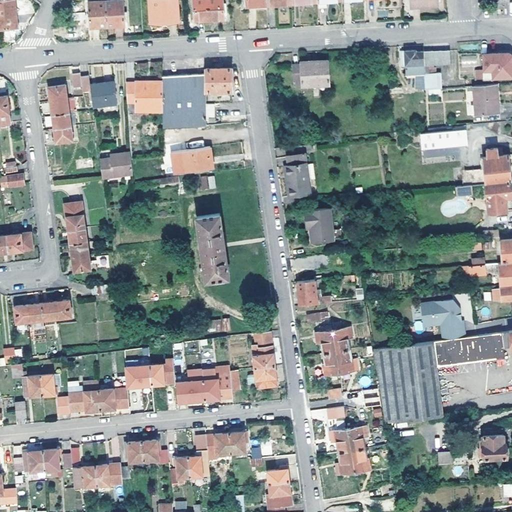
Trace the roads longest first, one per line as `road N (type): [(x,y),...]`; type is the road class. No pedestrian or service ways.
road 1 (residential): [(299,407),(248,42)]
road 2 (residential): [(0,436),(299,407)]
road 3 (residential): [(248,42),(511,30)]
road 4 (residential): [(0,271),(51,265),(24,58)]
road 5 (residential): [(33,56),(248,42)]
